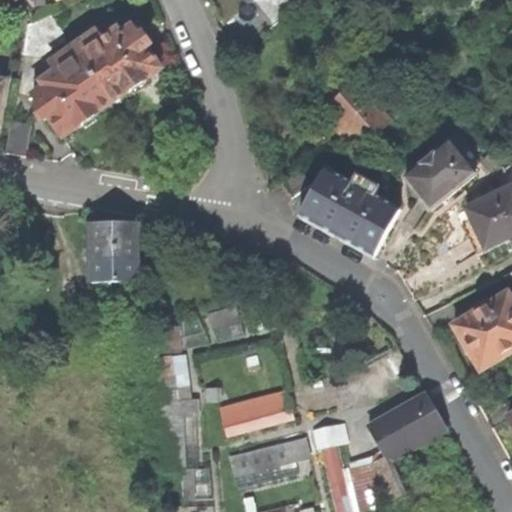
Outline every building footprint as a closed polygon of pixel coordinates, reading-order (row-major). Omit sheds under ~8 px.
[(23,54),(41,56),(66,39),(50,16),(27,26),(23,54)] [(110,35),(79,57),(112,105),(161,70),(147,50),(151,48),(146,41),(142,35),(138,37),(132,27),(128,30),(119,18),(105,27),(110,35)] [(47,119),(62,139),(112,105),(79,57),(41,84),(44,89),(32,97),(38,106),(34,109),(38,114),(43,121),(47,119)] [(368,57),(345,77),(353,87),(356,85),(376,67),(368,57)] [(345,77),(324,95),(333,105),(353,87),(345,77)] [(383,96),(390,104),(405,93),(397,84),(383,96)] [(345,129),(363,150),(390,124),(356,85),(353,87),(333,105),(328,109),(345,129)] [(314,94),(328,109),(333,105),(324,95),(319,90),(314,94)] [(11,122),(6,154),(25,157),(31,126),(11,122)] [(419,196),(432,212),(477,177),(451,145),(406,180),(419,196)] [(337,240),(375,260),(402,212),(375,198),(353,186),(327,171),(301,220),(337,240)] [(282,186),(292,200),(310,187),(300,173),(282,186)] [(357,178),(353,186),(375,198),(379,190),(357,178)] [(486,253),(511,240),(511,191),(467,213),(477,233),(486,253)] [(91,284),(137,283),(137,225),(113,225),(91,225),(91,284)] [(511,355),(511,300),(510,296),(485,311),(482,306),(473,311),(476,317),(456,329),(465,345),(464,351),(465,353),(467,356),(472,357),(482,374),(511,355)] [(369,428),(383,452),(370,459),(375,471),(392,511),(406,505),(386,458),(444,426),(427,395),(369,428)] [(210,466),(203,467),(201,399),(166,400),(166,408),(193,407),(194,423),(174,423),(175,472),(188,471),(189,497),(211,496),(210,466)] [(335,511),(353,511),(339,444),(349,442),(345,426),(315,432),(319,449),(322,448),(335,511)] [(235,477),(306,459),(302,441),(231,459),(235,477)] [(392,511),(375,471),(349,476),(354,499),(364,497),(366,511),(392,511)] [(471,511),(465,496),(424,511),(421,511),(420,510),(414,511),(471,511)]
